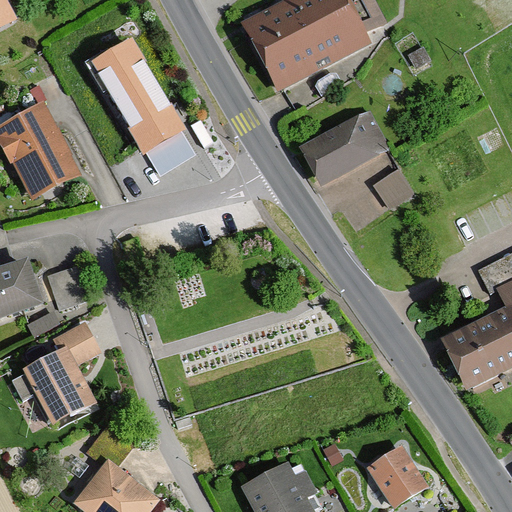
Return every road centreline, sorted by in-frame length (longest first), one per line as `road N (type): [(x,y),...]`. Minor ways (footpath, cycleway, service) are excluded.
road 1 (residential): [(273,166),(225,192),(131,214),(103,230),(101,253),(171,450),(203,511)]
road 2 (secondary): [(273,166),(511,511)]
road 3 (secondary): [(176,0),(273,166)]
